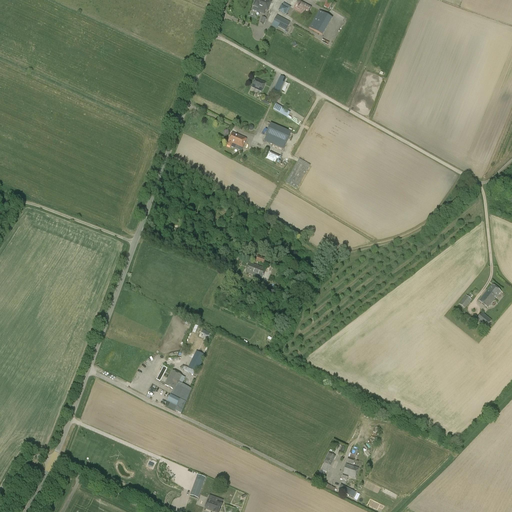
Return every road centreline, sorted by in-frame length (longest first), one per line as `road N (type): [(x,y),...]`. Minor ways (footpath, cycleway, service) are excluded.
road 1 (unclassified): [(50,462),(223,0)]
road 2 (unknown): [(211,34),(478,178)]
road 3 (unknown): [(89,370),(310,479)]
